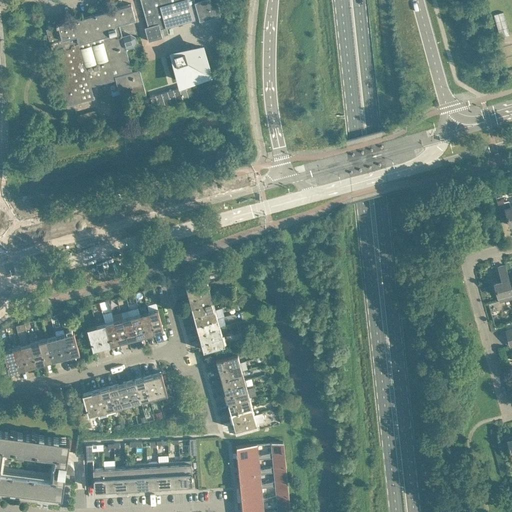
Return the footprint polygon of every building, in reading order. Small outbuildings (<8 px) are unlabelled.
[(140,0),(148,26),(144,27),(148,41),(162,37),(160,28),(165,27),(166,27),(199,17),(200,20),(220,15),(216,0),(140,0)] [(132,71),(126,49),(135,46),(137,43),(135,37),(131,35),(123,37),(119,23),(136,18),(131,3),(105,11),(103,2),(96,4),(98,13),(59,24),(58,23),(56,23),(56,26),(46,28),(67,105),(94,97),(91,86),(116,79),(118,88),(130,85),(133,97),(146,94),(139,69),(132,71)] [(503,12),(494,14),(500,37),(510,35),(503,12)] [(208,73),(201,46),(174,54),(167,56),(173,77),(180,75),(181,81),(208,73)] [(188,84),(146,96),(150,108),(191,96),(188,84)] [(511,224),(511,205),(510,206),(509,200),(497,203),(501,218),(507,216),(509,225),(511,224)] [(511,290),(511,291),(505,265),(498,267),(502,280),(494,282),(499,302),(511,298),(511,290)] [(208,283),(206,273),(184,279),(187,289),(208,283)] [(211,292),(208,283),(187,289),(189,297),(211,292)] [(213,300),(211,292),(189,297),(191,306),(213,300)] [(215,309),(213,300),(191,306),(194,315),(215,309)] [(164,329),(158,308),(148,310),(154,332),(164,329)] [(217,317),(215,309),(194,315),(196,323),(217,317)] [(154,332),(148,310),(140,313),(146,334),(154,332)] [(146,334),(140,313),(131,315),(137,337),(146,334)] [(137,337),(131,315),(122,317),(128,339),(137,337)] [(128,339),(122,317),(114,320),(120,341),(128,339)] [(220,326),(217,317),(196,323),(198,332),(220,326)] [(120,341),(114,320),(105,322),(111,344),(120,341)] [(111,344),(105,322),(96,324),(102,346),(111,344)] [(26,329),(24,323),(16,325),(17,331),(26,329)] [(102,346),(96,324),(87,327),(93,349),(102,346)] [(222,335),(220,326),(198,332),(201,341),(222,335)] [(79,352),(74,331),(64,333),(70,355),(79,352)] [(70,355),(64,333),(56,335),(62,357),(70,355)] [(62,357),(56,335),(47,338),(53,359),(62,357)] [(224,344),(222,335),(201,341),(203,349),(224,344)] [(164,337),(152,340),(154,349),(166,346),(164,337)] [(53,359),(47,338),(38,340),(44,362),(53,359)] [(44,362),(38,340),(30,342),(35,364),(44,362)] [(35,364),(30,342),(21,345),(27,366),(35,364)] [(27,366),(21,345),(12,347),(18,369),(27,366)] [(18,369),(12,347),(3,350),(9,371),(18,369)] [(240,362),(239,356),(237,352),(216,358),(218,368),(240,362)] [(242,371),(240,362),(218,368),(221,377),(242,371)] [(167,392),(161,371),(152,373),(158,395),(167,392)] [(245,379),(242,371),(221,377),(223,385),(245,379)] [(158,395),(152,373),(144,376),(150,397),(158,395)] [(150,397),(144,376),(135,378),(141,400),(150,397)] [(141,400),(135,378),(126,380),(132,402),(141,400)] [(247,388),(245,380),(245,379),(223,385),(225,394),(247,388)] [(132,402),(126,380),(118,383),(124,404),(132,402)] [(124,404),(118,383),(109,385),(115,407),(124,404)] [(115,407),(109,385),(100,387),(106,409),(115,407)] [(108,415),(106,409),(100,387),(91,390),(97,411),(99,417),(108,415)] [(249,397),(247,388),(225,394),(228,402),(249,397)] [(97,411),(91,390),(82,392),(88,414),(97,411)] [(252,405),(249,397),(228,402),(230,411),(240,409),(252,405)] [(254,414),(252,406),(252,405),(240,409),(230,411),(232,420),(254,414)] [(262,412),(254,414),(232,420),(234,427),(235,429),(240,427),(246,426),(248,432),(259,429),(257,422),(264,420),(262,412)] [(74,470),(73,466),(70,463),(66,462),(69,439),(53,437),(0,430),(0,486),(62,495),(65,470),(74,470)] [(258,455),(256,443),(237,445),(237,446),(235,446),(236,452),(237,452),(238,460),(258,458),(273,456),(284,455),(283,441),(271,442),(272,451),(258,455)] [(258,458),(238,460),(237,460),(237,466),(239,466),(239,474),(259,472),(274,471),(285,470),(284,455),(273,456),(274,466),(259,469),(258,458)] [(93,459),(93,460),(92,460),(93,468),(94,488),(105,488),(104,468),(104,458),(93,459)] [(192,482),(191,459),(180,460),(181,483),(192,482)] [(181,483),(180,460),(169,461),(170,484),(181,483)] [(159,484),(158,461),(147,462),(149,485),(159,484)] [(170,484),(169,461),(158,461),(159,484),(170,484)] [(149,485),(147,462),(137,463),(138,486),(149,485)] [(127,486),(126,463),(125,463),(125,466),(115,467),(116,487),(127,486)] [(138,486),(137,463),(126,463),(127,486),(138,486)] [(116,487),(115,467),(104,468),(105,488),(116,487)] [(259,472),(239,474),(238,474),(239,481),(240,481),(241,489),(261,487),(275,485),(287,484),(285,470),(274,471),(275,480),(260,483),(259,472)] [(261,487),(241,489),(240,489),(241,503),(262,501),(277,499),(288,498),(287,484),(275,485),(276,494),(262,498),(261,487)] [(263,511),(262,501),(241,503),(242,509),(243,509),(243,511),(289,511),(288,498),(277,499),(278,509),(263,511)]
